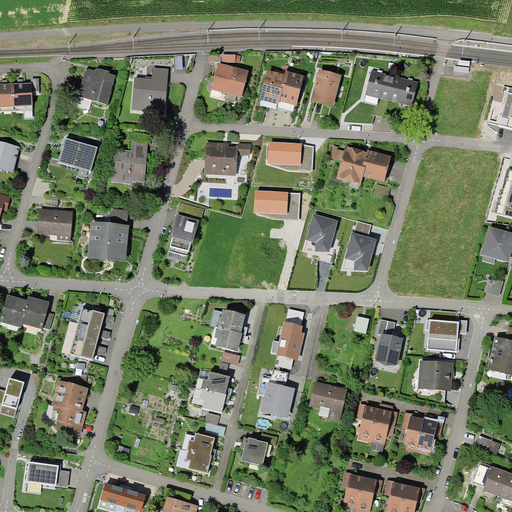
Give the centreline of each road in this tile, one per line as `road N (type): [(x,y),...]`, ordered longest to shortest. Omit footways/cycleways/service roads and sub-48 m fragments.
road 1 (residential): [(0,72),(41,71),(57,87),(3,280)]
road 2 (residential): [(138,291),(376,300)]
road 3 (residential): [(183,125),(417,139)]
road 4 (residential): [(485,308),(434,511)]
road 5 (residential): [(91,462),(264,511)]
road 6 (residential): [(138,291),(91,462)]
road 7 (residential): [(183,125),(138,291)]
road 8 (residential): [(417,139),(376,300)]
road 9 (residential): [(3,280),(138,291)]
